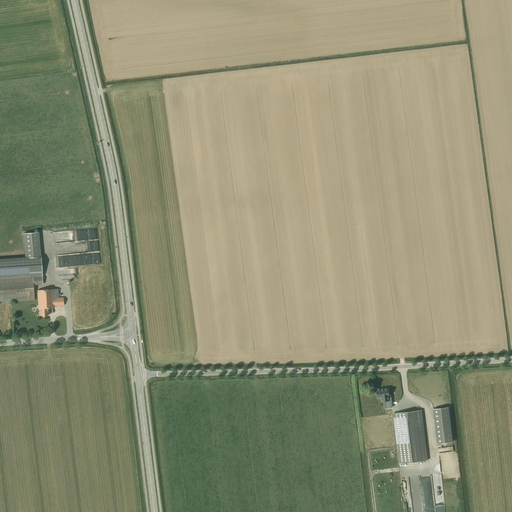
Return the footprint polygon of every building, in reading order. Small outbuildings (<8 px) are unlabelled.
[(0,259),(0,277),(33,276),(34,285),(43,284),(39,232),(23,233),(25,258),(0,259)] [(34,285),(33,276),(0,277),(0,302),(35,300),(34,285)] [(41,315),(48,315),(47,307),(54,307),(54,305),(64,305),(63,297),(59,297),(58,288),(37,290),(38,308),(40,308),(41,315)] [(389,396),(388,389),(376,390),(377,397),(382,397),(382,401),(384,401),(385,408),(392,407),(391,401),(389,402),(388,396),(389,396)] [(433,409),(438,444),(453,442),(448,407),(433,409)] [(393,414),(399,463),(428,460),(421,410),(393,414)]
